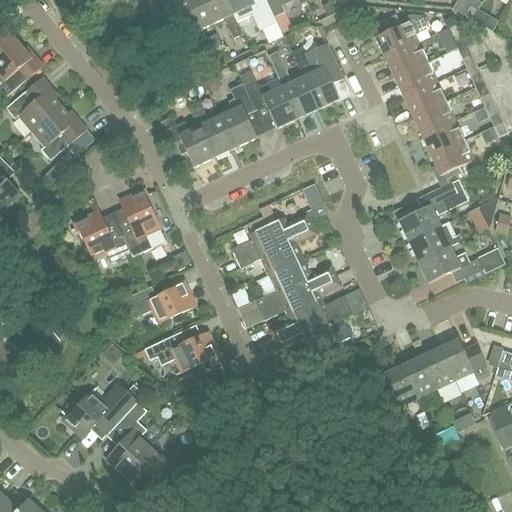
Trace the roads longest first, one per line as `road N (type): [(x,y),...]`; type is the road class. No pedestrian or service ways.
road 1 (residential): [(511,306),(474,296),(425,318),(377,302),(350,245),(356,186),(332,137)]
road 2 (residential): [(0,257),(132,123)]
road 3 (residential): [(251,380),(178,207)]
road 4 (residential): [(178,207),(332,137)]
road 5 (residential): [(132,123),(27,0)]
road 6 (residential): [(332,137),(375,114),(340,28)]
road 7 (residential): [(107,511),(57,465),(39,466),(0,429)]
